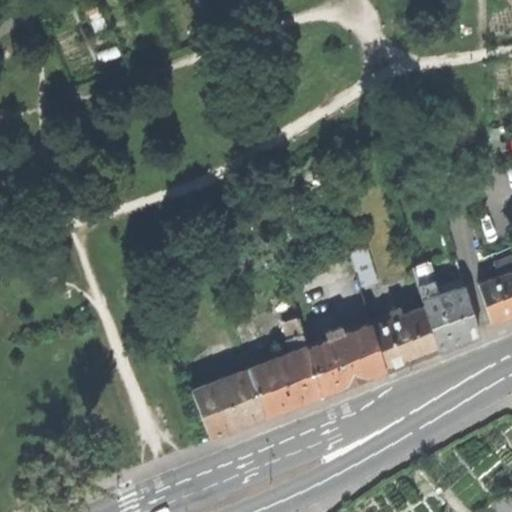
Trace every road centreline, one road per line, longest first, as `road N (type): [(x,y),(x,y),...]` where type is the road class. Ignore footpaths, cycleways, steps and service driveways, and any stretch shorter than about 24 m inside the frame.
road 1 (secondary): [(250,511),(389,447),(511,362)]
road 2 (secondary): [(338,425),(113,511)]
road 3 (secondary): [(511,361),(384,407)]
